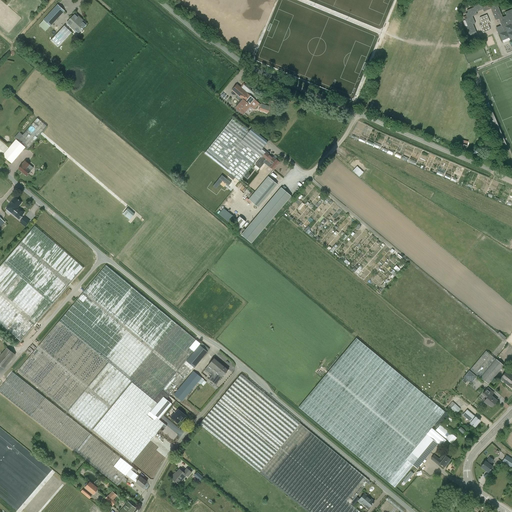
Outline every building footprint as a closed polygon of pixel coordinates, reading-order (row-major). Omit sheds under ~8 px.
[(475,32),(474,29),(472,24),(475,23),(472,17),(476,15),(476,12),(482,10),(483,12),(490,9),(495,21),(498,19),(503,32),(498,34),(501,41),(508,38),(509,40),(511,39),(511,10),(504,12),(506,16),(502,17),(496,4),(489,6),(487,2),(480,5),(479,2),(472,5),(473,7),(466,10),(467,13),(465,14),(467,18),(464,19),(467,26),(465,27),(468,34),(475,32)] [(50,27),(65,11),(57,5),(43,20),(40,23),(44,27),(47,24),(50,27)] [(76,14),(66,24),(78,34),(87,24),(76,14)] [(487,15),(480,18),(482,25),(480,25),(483,32),(490,30),(487,23),(490,22),(487,15)] [(56,52),(73,33),(64,25),(48,44),(56,52)] [(443,81),(421,72),(405,112),(426,121),(422,131),(464,148),(475,120),(487,116),(473,82),(457,88),(442,83),(443,81)] [(259,103),(236,85),(232,90),(243,100),(236,108),(243,114),(250,106),(254,109),(259,103)] [(12,163),(25,148),(52,170),(36,189),(74,221),(97,241),(128,205),(122,200),(151,165),(72,98),(47,127),(37,118),(17,141),(16,140),(9,148),(0,140),(0,158),(2,156),(12,163)] [(490,101),(483,104),(500,148),(508,145),(490,101)] [(266,144),(268,142),(251,129),(249,131),(233,118),(205,153),(204,153),(239,181),(259,158),(260,159),(265,153),(266,152),(262,149),(266,144)] [(265,153),(260,159),(255,165),(259,169),(264,163),(263,162),(266,159),(272,164),(270,167),(273,170),(279,163),(276,160),(275,161),(265,153)] [(26,176),(33,168),(25,161),(18,169),(26,176)] [(353,170),(359,177),(364,172),(358,166),(353,170)] [(229,185),(231,183),(222,175),(213,186),(216,189),(222,181),(226,184),(227,183),(229,185)] [(268,177),(249,200),(258,208),(277,185),(268,177)] [(281,188),(241,234),(252,243),(291,196),(281,188)] [(17,207),(21,203),(15,198),(6,208),(19,219),(24,213),(17,207)] [(124,214),(131,220),(136,214),(129,208),(124,214)] [(224,209),(219,214),(230,223),(234,217),(224,209)] [(19,222),(25,227),(30,221),(24,217),(19,222)] [(231,226),(237,231),(245,222),(239,217),(231,226)] [(35,226),(0,266),(0,323),(21,341),(84,268),(35,226)] [(207,352),(199,346),(200,344),(106,265),(18,371),(51,398),(90,430),(131,380),(153,399),(162,389),(169,395),(193,367),(194,368),(207,352)] [(298,407),(394,488),(413,465),(417,469),(437,444),(426,434),(445,412),(356,338),(298,407)] [(0,365),(3,369),(4,368),(15,355),(6,348),(0,356),(0,365)] [(471,369),(481,378),(488,384),(504,366),(486,351),(471,369)] [(222,377),(228,370),(214,358),(204,370),(213,377),(213,378),(218,382),(222,377)] [(459,374),(467,380),(472,374),(464,368),(459,374)] [(500,379),(511,388),(511,374),(507,370),(500,379)] [(201,378),(193,371),(173,395),(182,402),(201,378)] [(126,475),(132,467),(107,447),(72,419),(12,372),(0,388),(0,392),(34,419),(98,470),(117,486),(122,480),(125,483),(127,480),(124,477),(126,475)] [(239,377),(199,425),(239,457),(276,487),(307,511),(355,511),(348,506),(369,481),(328,446),(243,376),(239,377)] [(130,382),(91,430),(131,463),(161,426),(164,428),(166,426),(158,419),(171,403),(163,397),(157,404),(130,382)] [(492,407),(497,401),(491,396),(493,393),(488,388),(483,394),(487,398),(484,401),(488,405),(488,404),(492,407)] [(157,403),(163,396),(167,399),(169,396),(162,391),(154,400),(157,403)] [(449,392),(441,401),(447,406),(455,396),(449,392)] [(456,414),(460,409),(455,404),(450,409),(456,414)] [(178,410),(171,418),(177,423),(182,418),(183,419),(185,416),(178,410)] [(474,427),(480,421),(475,417),(467,410),(463,415),(471,422),(470,423),(474,427)] [(440,425),(435,431),(442,437),(447,431),(440,425)] [(451,444),(456,438),(450,432),(445,438),(451,444)] [(434,455),(431,458),(439,465),(440,463),(444,467),(450,459),(446,456),(442,461),(434,455)] [(511,468),(511,467),(511,459),(506,455),(502,461),(511,468)] [(484,472),(485,471),(488,473),(492,467),(490,465),(493,460),(489,457),(486,462),(485,461),(483,464),(481,463),(478,468),(484,472)] [(139,473),(132,467),(126,475),(133,481),(134,479),(136,480),(135,482),(142,488),(146,482),(138,475),(139,473)] [(173,474),(170,478),(177,484),(180,480),(181,481),(186,476),(187,477),(191,472),(186,468),(183,473),(179,469),(174,475),(173,474)] [(406,483),(414,474),(411,471),(403,481),(406,483)] [(203,477),(197,472),(194,476),(200,481),(203,477)] [(90,482),(84,488),(93,495),(98,489),(90,482)] [(90,499),(92,497),(83,489),(81,492),(90,499)] [(112,506),(116,502),(113,500),(117,495),(112,491),(108,495),(105,499),(112,506)] [(363,494),(358,501),(359,502),(359,501),(365,506),(365,505),(368,508),(373,502),(370,499),(369,499),(363,494)] [(127,502),(119,511),(132,511),(135,508),(127,502)]
